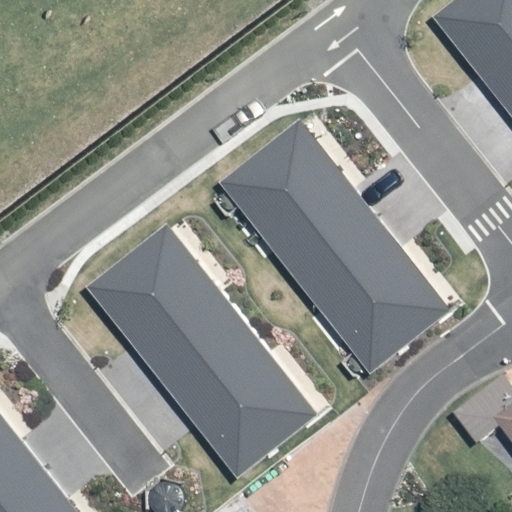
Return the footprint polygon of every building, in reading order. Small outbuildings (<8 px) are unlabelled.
[(511,0),(463,0),(443,16),(511,102),(511,0)] [(308,121),(232,182),(381,370),(458,310),(308,121)] [(175,224),(98,284),(248,473),(325,412),(175,224)] [(511,403),(499,413),(511,430),(511,403)] [(84,511),(0,406),(0,511),(84,511)]
